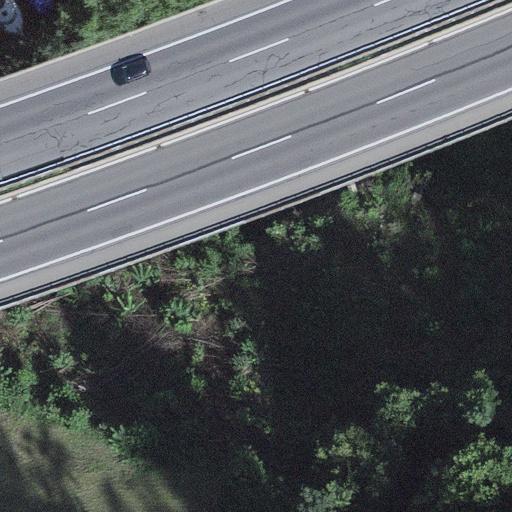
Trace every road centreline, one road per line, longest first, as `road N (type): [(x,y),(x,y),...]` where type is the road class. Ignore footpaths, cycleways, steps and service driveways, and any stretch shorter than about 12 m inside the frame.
road 1 (motorway): [(0,241),(511,49)]
road 2 (motorway): [(390,0),(0,145)]
